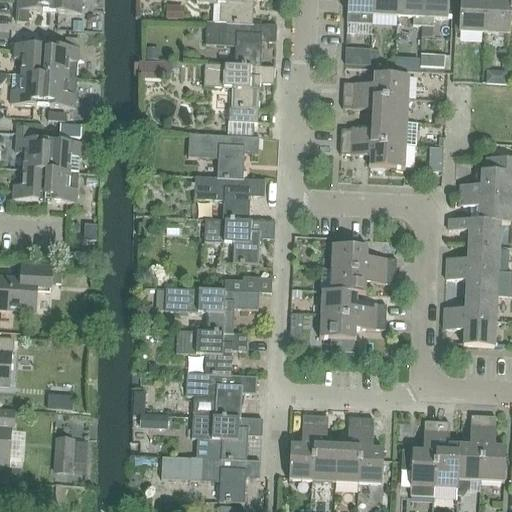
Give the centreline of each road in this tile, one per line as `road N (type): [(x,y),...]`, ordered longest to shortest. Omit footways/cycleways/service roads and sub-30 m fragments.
road 1 (residential): [(426,386),(423,221),(399,206),(288,200)]
road 2 (residential): [(288,200),(303,0)]
road 3 (residential): [(277,396),(288,200)]
road 4 (residential): [(277,396),(387,401),(426,386)]
